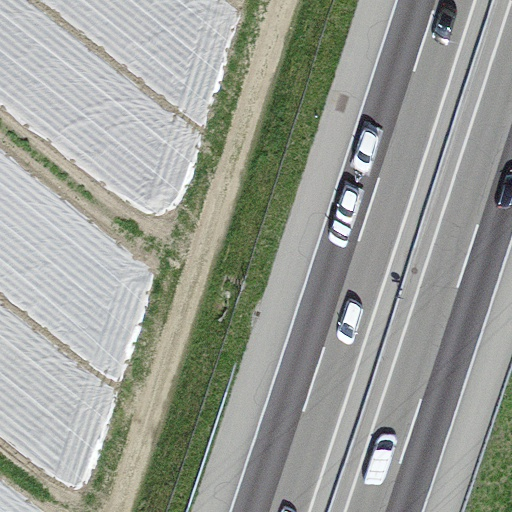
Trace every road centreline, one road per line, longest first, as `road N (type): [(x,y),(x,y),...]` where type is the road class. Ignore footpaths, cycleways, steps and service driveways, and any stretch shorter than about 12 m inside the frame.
road 1 (track): [(285,0),(117,511)]
road 2 (motorway): [(436,0),(269,511)]
road 3 (motorway): [(383,511),(511,118)]
